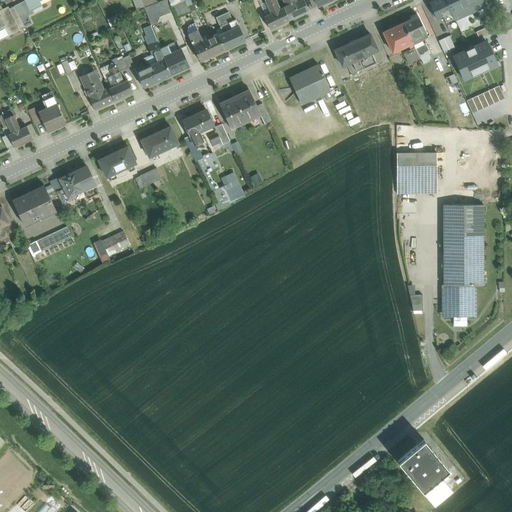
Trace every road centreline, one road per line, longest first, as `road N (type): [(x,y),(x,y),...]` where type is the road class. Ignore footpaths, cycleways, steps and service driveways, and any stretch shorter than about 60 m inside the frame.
road 1 (residential): [(376,0),(0,175)]
road 2 (unclassified): [(310,498),(511,330)]
road 3 (secondary): [(149,511),(0,370)]
road 4 (secondary): [(0,388),(129,511)]
